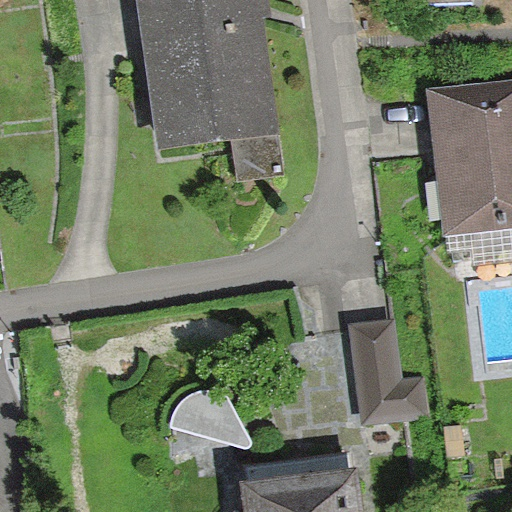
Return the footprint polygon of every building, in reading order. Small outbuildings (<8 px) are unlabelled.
[(258,0),(143,0),(161,158),(234,149),(238,186),(279,181),(258,0)] [(511,91),(432,99),(446,243),(511,236),(511,91)] [(399,396),(391,324),(365,327),(372,399),(399,396)] [(243,389),(182,386),(180,427),(241,429),(243,389)] [(356,511),(354,490),(249,504),(249,511),(356,511)]
